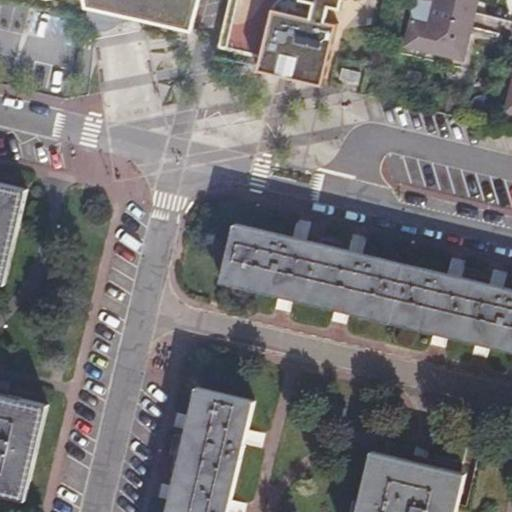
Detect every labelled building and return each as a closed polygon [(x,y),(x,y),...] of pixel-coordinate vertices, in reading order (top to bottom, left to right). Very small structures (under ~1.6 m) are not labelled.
[(43,0),(93,11),(90,0),(111,0),(115,2),(127,0),(143,0),(148,24),(199,37),(207,0),(43,0)] [(238,0),(226,51),(269,62),(266,76),(291,82),(293,75),(305,78),(304,85),(335,93),(349,31),(338,28),(342,13),(353,16),(356,0),(238,0)] [(438,0),(437,3),(481,13),(483,0),(438,0)] [(469,67),(481,13),(437,3),(433,21),(412,16),(403,51),(469,67)] [(353,16),(342,13),(338,28),(349,31),(353,16)] [(293,75),(291,82),(304,85),(305,78),(293,75)] [(0,281),(6,283),(28,191),(0,184),(0,281)] [(511,347),(511,285),(240,222),(226,281),(511,347)] [(229,511),(256,400),(199,386),(168,511),(229,511)] [(0,493),(27,500),(49,405),(0,393),(0,493)] [(365,511),(462,511),(470,479),(378,457),(365,511)]
